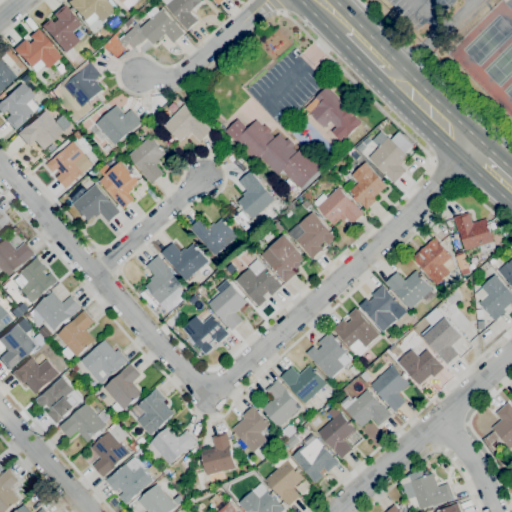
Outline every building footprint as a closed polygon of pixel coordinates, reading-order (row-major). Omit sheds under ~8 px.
[(88,27),(81,17),(79,19),(75,14),(77,13),(67,2),(69,0),(106,0),(107,1),(108,0),(109,0),(117,8),(100,22),(97,19),(88,27)] [(137,0),(127,9),(122,3),(121,3),(118,0),(137,0)] [(187,30),(165,5),(166,5),(161,0),(202,0),(189,12),(197,21),(187,30)] [(65,53),(47,32),(46,33),(41,26),(49,19),(52,23),(57,20),(52,14),(63,5),(80,24),(71,32),(79,41),(65,53)] [(153,44),(146,37),(140,43),(139,42),(132,48),(128,44),(124,48),(117,40),(132,27),(131,26),(135,23),(139,28),(150,18),(146,14),(154,6),(159,11),(161,9),(184,33),(173,43),(165,33),(153,44)] [(35,73),(31,68),(30,68),(20,56),(19,57),(13,49),(24,39),(28,44),(32,41),(29,37),(37,30),(60,57),(47,69),(44,65),(35,73)] [(0,92),(0,59),(15,77),(0,90),(1,92),(0,92)] [(77,120),(72,115),(76,112),(57,90),(90,62),(100,74),(94,80),(102,89),(82,107),(86,112),(77,120)] [(60,74),(55,68),(60,64),(66,70),(60,74)] [(29,90),(25,85),(29,82),(33,86),(29,90)] [(14,130),(5,119),(9,115),(6,111),(1,115),(0,113),(0,101),(22,83),(34,97),(30,100),(37,108),(32,113),(33,114),(14,130)] [(338,138),(331,131),(335,127),(330,121),(326,124),(327,125),(325,128),(324,127),(323,128),(309,113),(309,112),(305,108),(327,86),(346,107),(344,109),(355,121),(338,138)] [(54,100),(49,93),(53,90),(57,93),(55,94),(57,97),(54,100)] [(199,142),(191,133),(187,137),(186,136),(179,142),(163,125),(184,104),(211,131),(199,142)] [(113,145),(105,135),(101,139),(91,128),(116,105),(124,115),(130,109),(141,122),(130,132),(129,131),(113,145)] [(42,150),(34,141),(28,147),(16,134),(26,126),(27,126),(44,111),(54,122),(57,119),(66,129),(42,150)] [(301,191),(281,171),(277,175),(258,156),(254,161),(225,131),(237,119),(247,129),(256,120),(262,126),(265,124),(276,135),(278,133),(285,140),(287,138),(294,145),(292,147),(296,152),(300,148),(322,170),(301,191)] [(65,139),(62,135),(66,131),(70,135),(65,139)] [(394,183),(368,158),(378,147),(372,140),(380,131),(387,138),(388,137),(408,156),(399,165),(405,171),(394,183)] [(151,184),(140,172),(141,171),(127,155),(150,135),(167,154),(155,165),(163,174),(151,184)] [(65,189),(55,178),(60,173),(56,169),(52,172),(45,165),(72,141),(84,155),(75,163),(84,172),(65,189)] [(365,158),(359,153),(366,146),(371,151),(365,158)] [(348,158),(345,156),(353,148),(358,152),(353,156),(352,155),(348,158)] [(122,210),(112,198),(113,197),(98,181),(121,161),(136,178),(129,184),(128,183),(124,187),(134,199),(122,210)] [(366,209),(363,207),(364,206),(349,190),(358,182),(351,175),(365,162),(386,186),(374,197),(377,199),(366,209)] [(251,219),(237,202),(243,196),(241,194),(246,190),(238,181),(250,171),(260,183),(274,199),(251,219)] [(108,222),(100,213),(96,217),(94,215),(88,221),(72,204),(94,184),(109,201),(109,200),(120,212),(108,222)] [(333,225),(312,203),(322,193),(326,198),(338,187),(363,213),(352,223),(346,218),(342,221),(340,219),(333,225)] [(305,209),(301,204),(304,201),(309,206),(305,209)] [(312,259),(295,240),(296,240),(289,232),(311,212),(336,238),(328,245),(324,241),(319,245),(322,249),(312,259)] [(480,252),(478,246),(465,250),(459,231),(457,231),(453,217),(468,212),(472,223),(485,219),(494,248),(480,252)] [(214,256),(189,228),(201,217),(209,226),(213,222),(215,224),(222,218),(237,236),(214,256)] [(278,233),(271,226),(275,222),(282,230),(278,233)] [(267,241),(262,235),(268,229),(273,235),(267,241)] [(285,283),(260,255),(284,234),(304,258),(299,263),(300,265),(296,269),(294,267),(292,269),(296,273),(285,283)] [(436,285),(426,274),(427,273),(418,264),(417,265),(411,258),(434,237),(452,256),(451,256),(454,267),(436,285)] [(7,278),(1,272),(0,272),(0,242),(5,238),(15,249),(24,242),(34,254),(7,278)] [(186,280),(172,264),(171,265),(160,253),(172,243),(180,251),(184,248),(186,250),(192,244),(208,261),(186,280)] [(459,270),(455,256),(464,253),(468,267),(467,268),(463,270),(463,269),(459,270)] [(159,304),(144,287),(151,280),(149,278),(154,274),(146,266),(158,255),(168,267),(168,268),(182,284),(159,304)] [(30,304),(19,290),(18,291),(9,281),(37,257),(46,268),(43,271),(46,275),(50,272),(57,280),(30,304)] [(511,286),(497,270),(507,262),(507,263),(511,258),(511,286)] [(259,306),(235,280),(248,268),(247,268),(257,259),(282,286),(271,296),(267,292),(263,296),(267,300),(259,306)] [(409,308),(395,292),(395,293),(385,282),(396,272),(404,280),(415,270),(431,289),(409,308)] [(495,321),(490,316),(490,315),(479,302),(487,294),(481,287),(494,274),(503,284),(502,284),(511,294),(511,300),(503,309),(506,312),(504,314),(503,313),(496,319),(497,320),(495,321)] [(231,331),(221,319),(222,319),(208,304),(219,293),(215,288),(225,279),(230,285),(231,284),(247,302),(236,312),(243,320),(231,331)] [(382,332),(361,308),(373,297),(371,295),(382,285),(399,304),(389,312),(396,319),(382,332)] [(451,305),(445,298),(455,289),(461,296),(459,297),(460,298),(457,301),(456,300),(451,305)] [(53,331),(43,320),(38,325),(28,313),(52,292),(62,303),(70,296),(80,307),(53,331)] [(170,307),(166,302),(174,295),(179,300),(170,307)] [(158,312),(156,309),(162,303),(165,306),(158,312)] [(0,330),(0,307),(12,320),(0,330)] [(357,355),(338,334),(337,335),(332,330),(343,319),(347,323),(351,319),(348,315),(355,309),(379,334),(357,355)] [(68,360),(60,351),(66,346),(56,335),(83,310),(93,322),(85,330),(94,340),(76,357),(74,355),(68,360)] [(447,364),(436,352),(423,337),(434,327),(427,319),(436,311),(443,319),(445,317),(462,336),(451,346),(458,354),(447,364)] [(205,355),(200,348),(182,328),(196,315),(202,323),(212,315),(228,334),(217,343),(214,340),(209,344),(213,348),(205,355)] [(481,331),(477,326),(482,323),(485,328),(481,331)] [(8,370),(0,361),(0,357),(7,352),(0,344),(0,338),(16,324),(36,346),(8,370)] [(181,340),(176,334),(181,329),(186,335),(181,340)] [(330,379),(312,359),(311,359),(306,353),(314,346),(317,350),(322,346),(318,342),(329,332),(345,351),(344,352),(351,361),(330,379)] [(39,346),(32,339),(38,333),(45,340),(39,346)] [(391,343),(387,339),(393,334),(397,338),(391,343)] [(100,385),(91,375),(92,374),(80,361),(104,340),(115,352),(118,349),(127,360),(100,385)] [(397,356),(394,352),(392,354),(389,349),(390,348),(390,347),(394,344),(398,348),(399,348),(402,352),(397,356)] [(419,385),(406,371),(405,371),(397,362),(411,349),(418,357),(427,349),(443,368),(433,377),(430,375),(419,385)] [(34,395),(23,383),(21,385),(11,374),(30,357),(39,366),(46,360),(58,373),(34,395)] [(394,412),(383,400),(384,399),(370,385),(381,375),(376,370),(387,359),(392,365),(409,383),(398,393),(405,401),(394,412)] [(115,416),(108,408),(115,402),(103,388),(122,372),(121,371),(130,364),(140,375),(132,382),(142,393),(123,410),(122,410),(115,416)] [(353,374),(348,368),(353,364),(358,370),(353,374)] [(304,403),(291,388),(290,389),(279,377),(291,367),(298,375),(309,365),(326,382),(325,383),(331,390),(324,397),(318,390),(304,403)] [(367,383),(360,375),(365,371),(370,377),(367,380),(369,381),(367,383)] [(55,424),(45,413),(49,409),(45,405),(42,408),(35,401),(61,377),(74,391),(66,398),(67,399),(71,395),(78,403),(55,424)] [(275,427),(272,424),(274,422),(261,408),(272,397),(265,390),(276,380),(300,406),(278,427),(277,426),(275,427)] [(150,435),(137,421),(138,420),(130,412),(151,393),(150,393),(155,388),(165,399),(163,401),(173,413),(150,435)] [(361,427),(340,404),(348,396),(351,400),(354,397),(356,399),(367,389),(380,404),(381,403),(391,415),(379,426),(371,418),(361,427)] [(511,450),(510,448),(510,449),(491,427),(500,419),(495,413),(508,402),(511,406),(511,450)] [(89,444),(77,431),(68,438),(58,426),(67,419),(68,419),(86,403),(105,425),(103,427),(105,429),(89,444)] [(253,452),(231,429),(243,418),(241,416),(252,406),(269,425),(260,432),(266,440),(253,452)] [(341,459),(330,447),(317,432),(333,418),(327,412),(333,406),(339,413),(340,412),(356,430),(345,440),(352,449),(341,459)] [(102,477),(92,466),(100,458),(90,448),(94,444),(93,442),(115,422),(127,435),(119,442),(129,453),(102,477)] [(169,465),(160,455),(154,460),(144,448),(150,443),(149,442),(168,426),(178,437),(186,430),(196,441),(169,465)] [(200,484),(197,473),(205,471),(199,451),(214,447),(211,437),(226,433),(236,467),(224,471),(226,476),(224,476),(225,478),(208,483),(208,482),(200,484)] [(291,448),(285,442),(294,434),(299,440),(291,448)] [(315,483),(310,478),(311,477),(301,467),(291,456),(304,444),(303,443),(312,435),(316,438),(338,462),(327,472),(323,468),(319,472),(323,476),(315,483)] [(133,453),(127,446),(132,441),(139,448),(133,453)] [(125,504),(118,496),(122,493),(118,488),(114,491),(105,481),(124,464),(133,457),(135,459),(137,458),(137,459),(141,456),(145,461),(142,464),(143,466),(141,468),(152,480),(125,504)] [(288,506),(278,495),(278,494),(265,479),(287,459),(304,477),(292,488),(300,496),(288,506)] [(156,478),(149,470),(154,466),(161,473),(156,478)] [(4,511),(0,511),(0,474),(7,469),(17,481),(9,489),(18,499),(4,511)] [(420,510),(414,493),(408,496),(405,488),(411,485),(410,481),(432,473),(437,487),(448,483),(453,498),(439,504),(438,503),(420,510)] [(147,511),(137,501),(162,479),(168,486),(162,491),(176,507),(170,511),(147,511)] [(246,511),(245,510),(243,511),(239,507),(241,506),(238,503),(252,490),(259,498),(253,490),(261,483),(267,491),(268,490),(285,509),(281,511),(246,511)] [(171,497),(167,493),(171,488),(175,493),(171,497)] [(177,505),(172,499),(178,495),(182,500),(177,505)] [(216,511),(218,511),(213,505),(223,496),(228,502),(229,501),(238,511),(216,511)] [(433,511),(457,503),(460,511),(433,511)]
